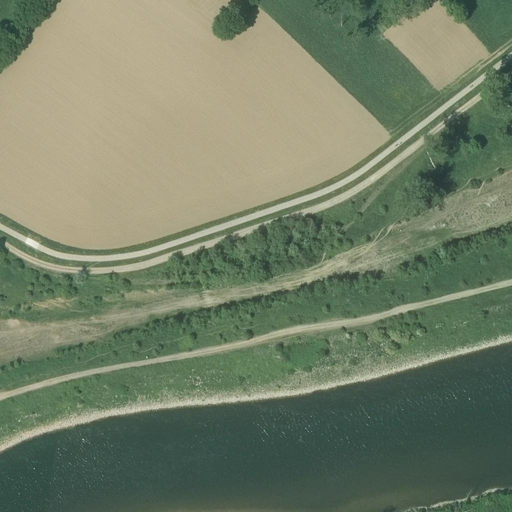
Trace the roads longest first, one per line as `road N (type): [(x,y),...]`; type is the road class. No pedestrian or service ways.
road 1 (track): [(0,247),(49,270),(112,272),(302,217),(355,191),(511,74)]
road 2 (track): [(511,283),(0,396)]
